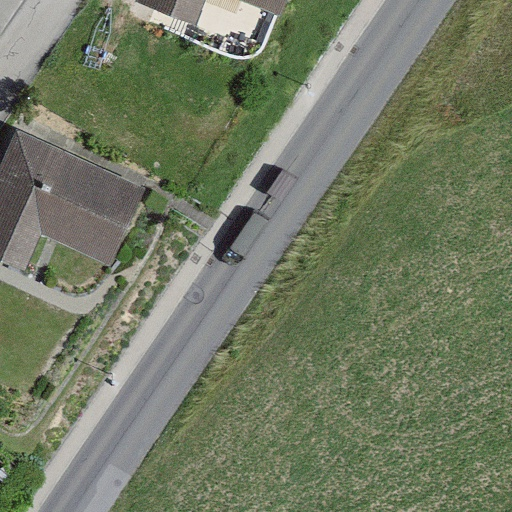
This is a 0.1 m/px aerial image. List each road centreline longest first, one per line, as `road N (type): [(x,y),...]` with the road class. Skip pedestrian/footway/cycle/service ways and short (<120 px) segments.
road 1 (tertiary): [(423,0),(76,511)]
road 2 (residential): [(75,0),(0,108)]
